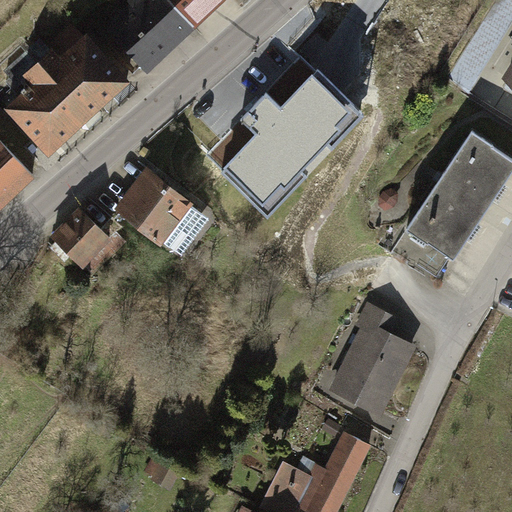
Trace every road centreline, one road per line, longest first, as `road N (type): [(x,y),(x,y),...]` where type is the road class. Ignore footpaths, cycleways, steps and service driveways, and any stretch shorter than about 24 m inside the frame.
road 1 (secondary): [(273,0),(0,245)]
road 2 (residential): [(379,511),(465,332),(511,254)]
